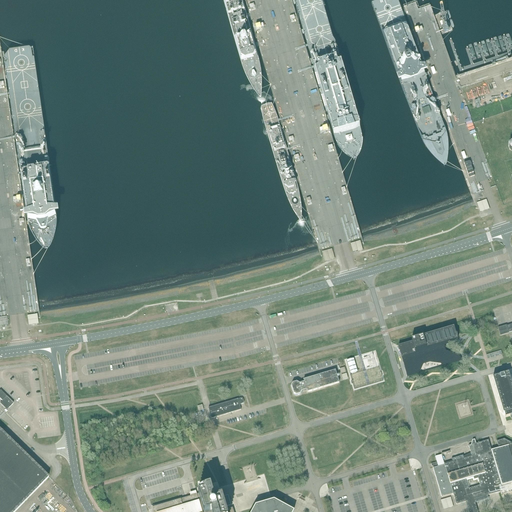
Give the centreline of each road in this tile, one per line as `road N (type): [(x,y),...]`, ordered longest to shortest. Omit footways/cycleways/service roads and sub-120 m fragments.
road 1 (unclassified): [(350,277),(268,0)]
road 2 (unclassified): [(56,343),(259,301)]
road 3 (unclassified): [(259,301),(296,428)]
road 4 (unclassified): [(367,272),(403,397)]
road 5 (unclassified): [(139,511),(129,478),(220,451)]
road 6 (unclassified): [(477,378),(492,427),(420,452)]
road 7 (unclassified): [(367,272),(489,237)]
